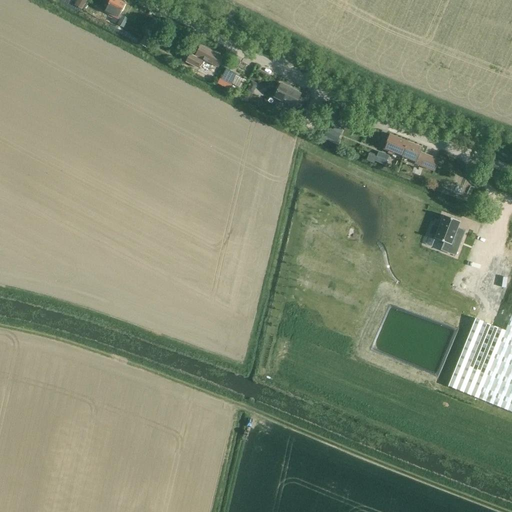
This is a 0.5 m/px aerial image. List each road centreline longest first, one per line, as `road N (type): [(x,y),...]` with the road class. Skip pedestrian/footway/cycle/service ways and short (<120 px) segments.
road 1 (track): [(510,511),(205,390),(0,324)]
road 2 (track): [(0,287),(245,367),(303,126)]
road 3 (unclassified): [(145,0),(319,90),(511,170)]
road 4 (track): [(511,152),(376,99),(180,0)]
road 5 (track): [(511,127),(379,76),(226,0)]
road 6 (track): [(30,0),(298,138)]
